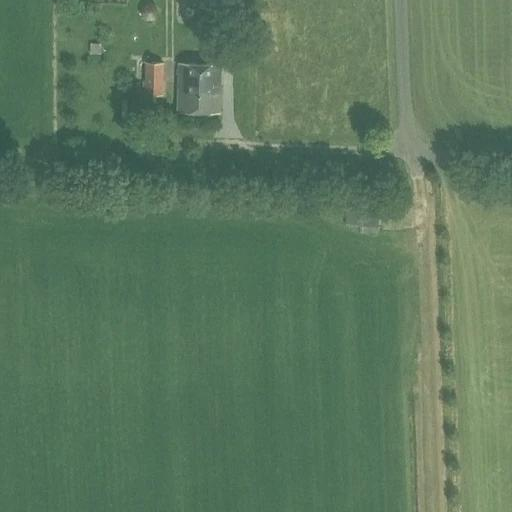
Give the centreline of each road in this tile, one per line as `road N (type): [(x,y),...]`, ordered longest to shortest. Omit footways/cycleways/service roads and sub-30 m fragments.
road 1 (track): [(407,152),(421,245),(431,511)]
road 2 (unclassified): [(407,152),(397,0)]
